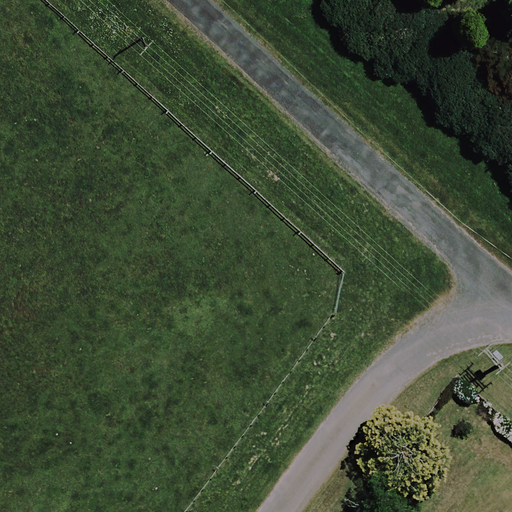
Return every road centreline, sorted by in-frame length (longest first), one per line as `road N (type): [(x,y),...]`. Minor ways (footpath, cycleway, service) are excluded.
road 1 (residential): [(508,287),(419,221),(184,0)]
road 2 (residential): [(508,287),(453,312),(381,376),(280,511)]
